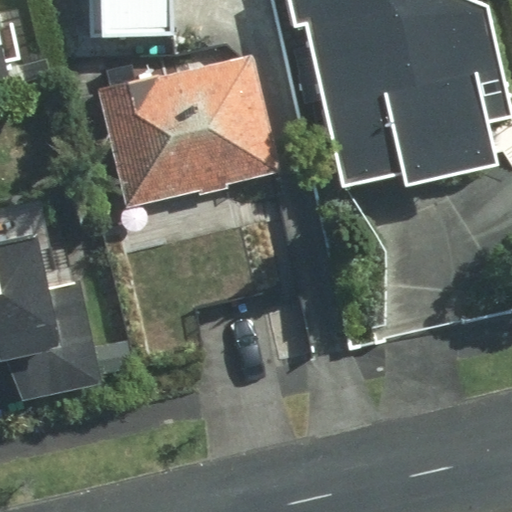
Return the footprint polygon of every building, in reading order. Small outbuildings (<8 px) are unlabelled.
[(91,0),(90,40),(170,43),(171,0),(91,0)] [(280,0),(327,195),(388,180),(393,201),(493,177),(482,133),(511,126),(482,5),(461,0),(280,0)] [(124,211),(277,179),(253,63),(100,95),(124,211)] [(0,394),(4,411),(99,389),(71,267),(52,271),(37,204),(0,212),(0,394)] [(271,217),(192,231),(206,311),(285,296),(271,217)]
